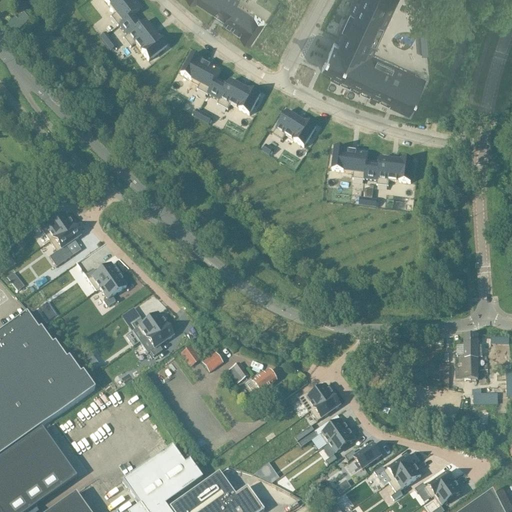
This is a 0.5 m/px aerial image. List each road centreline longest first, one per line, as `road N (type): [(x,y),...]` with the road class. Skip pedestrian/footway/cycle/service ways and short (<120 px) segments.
road 1 (unclassified): [(486,315),(465,326),(358,330),(304,320),(257,298),(186,239)]
road 2 (unclassified): [(186,239),(0,49)]
road 3 (unclassified): [(0,86),(74,163),(186,239)]
road 4 (residential): [(481,149),(388,130),(278,84)]
road 5 (unclassified): [(486,315),(481,149)]
road 6 (unknown): [(407,135),(436,76),(430,53),(405,31),(410,0)]
road 7 (residential): [(278,84),(198,33),(163,0)]
road 8 (unclassified): [(481,149),(511,28)]
